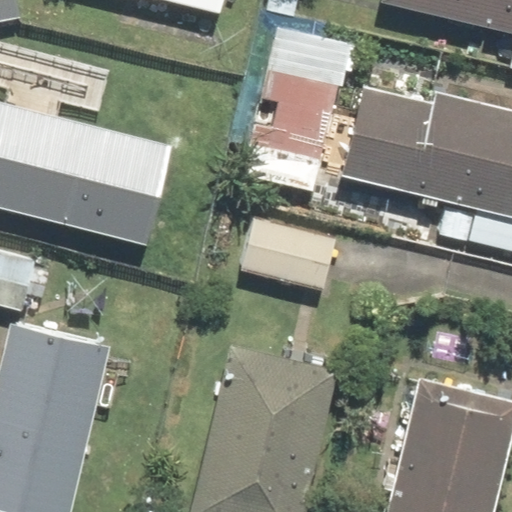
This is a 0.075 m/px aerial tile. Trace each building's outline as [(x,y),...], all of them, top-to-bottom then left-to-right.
[(0,0),(0,16),(25,12),(23,0),(0,0)] [(223,0),(188,0),(221,8),(223,0)] [(511,0),(386,0),(511,28),(511,0)] [(367,78),(344,169),(511,210),(511,103),(437,85),(435,95),(367,78)] [(179,136),(0,92),(0,200),(154,239),(179,136)] [(338,232),(254,209),(238,265),(323,288),(338,232)] [(51,260),(0,245),(0,296),(37,307),(51,260)] [(72,511),(113,339),(13,316),(0,370),(0,500),(50,511),(72,511)] [(302,511),(339,361),(233,336),(192,508),(208,511),(302,511)] [(491,511),(511,433),(511,393),(423,371),(387,511),(491,511)]
